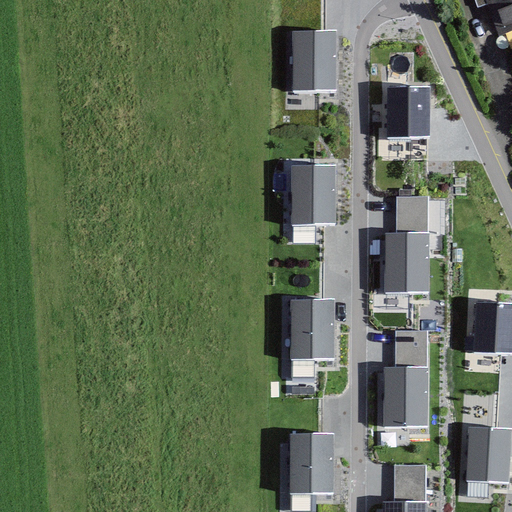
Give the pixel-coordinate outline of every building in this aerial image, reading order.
[(511,0),(484,0),(498,39),(511,33),(511,0)] [(335,32),(291,32),(291,92),(335,92),(335,32)] [(428,88),(387,88),(387,139),(428,138),(428,88)] [(336,167),(292,166),(291,224),(336,225),(336,167)] [(385,231),(383,291),(426,293),(428,232),(385,231)] [(477,301),(511,300),(511,288),(477,288),(477,301)] [(335,299),(291,300),(292,360),(336,359),(335,299)] [(511,305),(476,303),(473,352),(511,354),(511,305)] [(427,428),(429,368),(383,367),(382,427),(427,428)] [(319,431),(336,431),(336,395),(319,395),(319,431)] [(511,429),(468,426),(465,481),(508,483),(511,429)] [(331,499),(330,434),(290,434),(290,499),(331,499)] [(384,502),(383,511),(427,511),(427,502),(384,502)]
